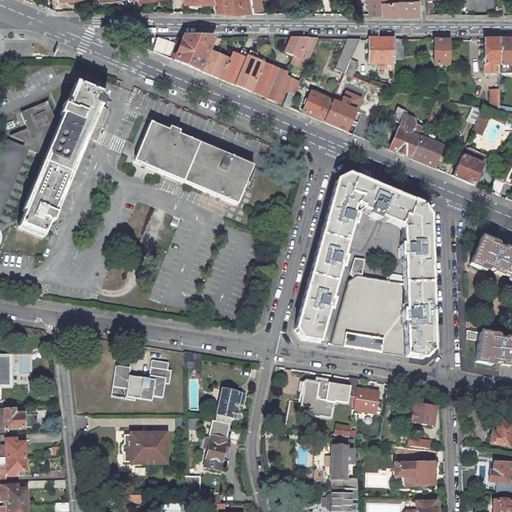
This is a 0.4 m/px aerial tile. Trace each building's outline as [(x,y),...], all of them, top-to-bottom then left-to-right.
[(213,0),(213,2),(215,13),(252,13),(250,0),(213,0)] [(260,0),(250,0),(252,13),(263,13),(260,0)] [(397,0),(366,0),(368,14),(380,14),(379,1),(397,0)] [(380,14),(404,14),(419,14),(417,0),(400,0),(397,0),(379,1),(380,14)] [(199,71),(208,50),(208,49),(213,38),(183,37),(174,60),(199,71)] [(303,38),(290,38),(285,52),(294,56),(291,64),(305,69),(317,39),(303,38)] [(359,39),(347,39),(334,69),(344,73),(350,59),(359,39)] [(393,39),(368,39),(368,63),(378,63),(378,69),(393,69),(393,60),(393,39)] [(402,39),(393,39),(393,60),(402,60),(402,39)] [(511,39),(498,40),(498,64),(511,64),(511,39)] [(448,40),(433,40),(433,65),(448,65),(448,40)] [(498,40),(484,40),(484,73),(498,73),(498,64),(498,40)] [(199,71),(214,77),(221,80),(229,59),(216,53),(216,52),(208,49),(208,50),(199,71)] [(221,80),(263,98),(271,79),(273,75),(276,69),(276,67),(271,65),(270,67),(255,61),(257,55),(250,52),(249,54),(241,52),(239,56),(232,53),(229,59),(221,80)] [(358,63),(350,59),(344,73),(352,76),(358,63)] [(271,79),(263,98),(278,104),(284,91),(288,93),(294,96),(297,89),(299,82),(284,76),(285,73),(278,70),(279,68),(276,67),(276,69),(273,75),(271,79)] [(54,117),(47,102),(21,112),(28,128),(26,129),(31,140),(34,139),(35,141),(37,146),(41,154),(42,155),(23,201),(23,203),(23,204),(24,205),(21,212),(23,213),(17,229),(42,239),(48,223),(51,224),(91,129),(99,132),(105,118),(106,115),(107,112),(106,111),(104,109),(100,108),(105,97),(74,84),(66,105),(64,104),(59,115),(54,117)] [(497,89),(488,89),(488,109),(497,111),(497,104),(497,89)] [(302,114),(323,123),(332,101),(311,92),(307,100),(305,99),(302,106),(305,107),(302,114)] [(287,93),(283,106),(289,108),(294,96),(288,93),(287,93)] [(340,104),(332,101),(323,123),(346,132),(355,111),(351,109),(354,101),(343,97),(340,104)] [(511,107),(497,104),(497,111),(511,113),(511,107)] [(411,159),(420,137),(422,132),(424,128),(415,124),(413,119),(407,116),(408,115),(406,112),(405,111),(405,110),(396,107),(394,112),(393,114),(393,116),(394,117),(394,120),(395,120),(396,122),(398,123),(399,124),(388,150),(411,159)] [(481,108),(472,107),(467,120),(475,123),(478,116),(481,108)] [(478,116),(475,123),(471,131),(480,134),(486,119),(478,116)] [(168,130),(149,122),(133,162),(156,171),(203,191),(236,205),(253,166),(178,135),(179,131),(169,127),(168,130)] [(0,217),(28,149),(41,154),(37,146),(35,141),(34,139),(31,140),(26,129),(10,135),(24,141),(22,146),(3,138),(0,145),(0,217)] [(436,137),(422,132),(420,137),(411,159),(433,168),(442,147),(433,143),(436,137)] [(464,147),(461,156),(452,177),(473,185),(485,156),(472,151),(464,147)] [(509,171),(500,167),(490,192),(498,196),(504,183),(509,171)] [(387,273),(386,281),(361,277),(364,261),(354,258),(350,273),(353,278),(347,282),(330,345),(422,359),(431,351),(429,284),(427,217),(420,206),(374,187),(347,176),(335,181),(322,231),(308,280),(294,330),(301,340),(318,343),(327,310),(329,311),(332,301),(330,300),(339,268),(341,268),(344,258),(342,258),(351,225),(353,226),(356,216),(351,214),(353,207),(357,206),(361,208),(360,210),(368,213),(367,216),(377,220),(378,218),(398,226),(401,230),(402,246),(399,246),(400,257),(402,257),(403,276),(387,273)] [(493,272),(501,276),(502,274),(511,278),(511,253),(511,251),(504,248),(503,249),(497,247),(497,245),(497,244),(496,243),(491,241),(480,237),(469,264),(479,269),(481,266),(494,271),(493,272)] [(478,341),(479,333),(466,330),(466,339),(478,341)] [(479,333),(478,341),(474,362),(486,364),(486,361),(500,363),(500,365),(508,366),(508,364),(511,364),(511,341),(511,339),(504,338),(504,340),(497,339),(497,338),(497,337),(496,336),(495,335),(479,333)] [(201,355),(183,352),(183,359),(183,369),(201,371),(201,355)] [(130,368),(115,366),(112,387),(126,389),(124,400),(134,401),(135,397),(151,399),(152,397),(162,398),(164,384),(168,385),(171,371),(150,368),(148,379),(136,378),(136,380),(128,378),(130,368)] [(330,418),(333,401),(346,402),(347,395),(355,396),(356,389),(357,379),(349,378),(347,387),(328,384),(324,384),(325,380),(325,379),(315,378),(315,382),(305,381),(304,382),(302,383),(301,390),(302,392),(303,392),(300,407),(309,408),(308,415),(319,417),(319,416),(330,418)] [(395,385),(387,384),(385,398),(393,399),(395,385)] [(378,393),(356,389),(355,396),(353,410),(375,414),(378,393)] [(245,395),(221,390),(215,421),(229,424),(230,425),(233,410),(236,411),(238,404),(242,405),(245,395)] [(414,411),(412,410),(410,422),(432,426),(435,408),(415,404),(414,411)] [(14,410),(0,410),(0,431),(5,432),(5,429),(23,429),(23,427),(38,426),(37,415),(23,415),(23,414),(14,414),(14,410)] [(211,436),(206,458),(204,467),(222,471),(224,462),(221,462),(223,451),(225,443),(226,439),(229,424),(215,421),(212,421),(208,435),(211,436)] [(492,433),(490,434),(490,438),(491,440),(491,442),(509,445),(511,427),(511,424),(498,422),(497,432),(493,431),(492,433)] [(350,427),(335,425),(334,435),(349,437),(350,427)] [(130,464),(166,463),(166,433),(147,434),(141,434),(130,434),(130,435),(124,435),(124,444),(123,444),(123,445),(122,445),(122,446),(122,452),(122,453),(123,453),(124,453),(124,462),(130,462),(130,464)] [(15,439),(5,440),(5,448),(0,448),(0,458),(24,457),(24,443),(15,444),(15,439)] [(331,456),(331,468),(332,468),(331,488),(343,488),(357,489),(356,478),(345,479),(345,465),(352,465),(352,457),(352,451),(352,441),(332,441),(332,456),(331,456)] [(477,447),(460,445),(461,455),(477,455),(477,447)] [(24,457),(0,458),(0,466),(6,466),(6,476),(25,476),(24,457)] [(433,462),(394,464),(394,477),(405,477),(405,486),(431,485),(430,475),(434,475),(433,462)] [(492,471),(489,471),(488,482),(510,483),(511,464),(493,462),(492,471)] [(193,477),(184,477),(185,490),(185,492),(193,493),(193,477)] [(16,486),(0,486),(0,501),(3,501),(3,505),(26,504),(25,490),(17,490),(16,486)] [(331,488),(331,511),(345,511),(350,511),(351,495),(343,495),(343,488),(331,488)] [(358,511),(357,495),(357,489),(343,488),(343,495),(351,495),(350,511),(358,511)] [(205,504),(219,504),(219,496),(205,496),(205,504)] [(406,511),(435,511),(435,501),(422,502),(422,499),(416,499),(416,511),(406,511)] [(511,511),(511,500),(485,501),(485,511),(511,511)] [(68,503),(55,503),(56,511),(69,511),(68,503)]
